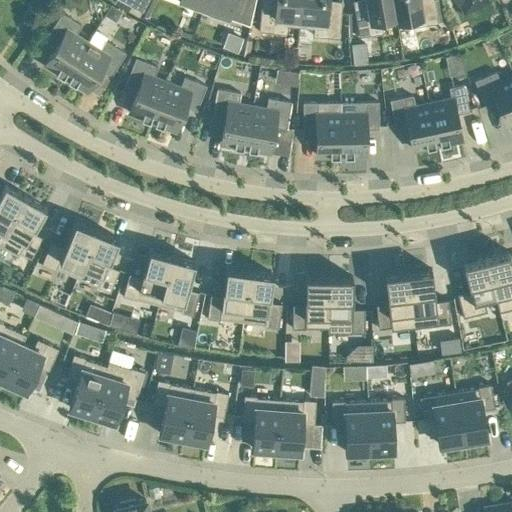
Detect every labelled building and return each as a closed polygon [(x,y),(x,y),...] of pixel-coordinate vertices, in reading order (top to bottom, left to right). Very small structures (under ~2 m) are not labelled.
[(114,0),(113,2),(140,16),(149,0),(114,0)] [(204,0),(202,5),(225,14),(225,15),(249,24),(253,0),(204,0)] [(284,23),(298,24),(300,0),(260,0),(258,29),(284,31),(284,23)] [(300,0),(298,24),(312,25),(312,34),(337,36),(340,9),(326,8),(326,0),(300,0)] [(396,20),(392,0),(365,0),(367,6),(353,8),(358,34),(381,30),(380,22),(396,20)] [(392,0),(396,20),(412,17),(413,25),(437,21),(432,0),(392,0)] [(488,0),(455,0),(456,1),(457,1),(463,12),(488,0)] [(80,23),(61,11),(46,34),(57,41),(43,63),(64,76),(87,40),(74,32),(80,23)] [(87,40),(64,76),(85,89),(99,67),(110,74),(124,51),(105,38),(99,47),(87,40)] [(364,40),(350,41),(352,63),(367,61),(364,40)] [(156,64),(135,56),(125,81),(137,86),(128,110),(151,119),(166,80),(153,74),(156,64)] [(511,73),(499,79),(495,70),(474,79),(484,104),(496,98),(506,123),(511,120),(511,73)] [(188,88),(166,80),(151,119),(173,128),(183,104),(195,108),(205,83),(191,78),(188,88)] [(451,95),(428,100),(436,142),(460,137),(455,111),(467,109),(462,82),(448,85),(451,95)] [(239,91),(216,87),(212,113),(224,115),(220,141),(244,145),(251,103),(237,101),(239,91)] [(403,95),(389,98),(395,124),(407,122),(413,147),(436,142),(428,100),(405,105),(403,95)] [(265,106),(251,103),(244,145),(268,150),(272,124),(285,126),(290,99),(267,96),(265,106)] [(339,100),(340,110),(340,153),(365,153),(364,126),(377,126),(377,99),(363,99),(339,100)] [(302,100),(303,127),(315,127),(316,153),(340,153),(340,110),(339,100),(316,100),(302,100)] [(0,235),(24,193),(4,181),(0,187),(0,235)] [(30,256),(42,236),(31,229),(45,205),(24,193),(0,235),(0,243),(17,254),(19,250),(30,256)] [(76,275),(96,227),(74,218),(63,245),(50,239),(41,262),(54,268),(55,266),(76,275)] [(109,290),(118,268),(107,263),(118,236),(96,227),(76,275),(98,284),(97,285),(109,290)] [(157,303),(171,253),(148,247),(141,274),(128,271),(121,294),(136,298),(136,297),(157,303)] [(511,266),(508,250),(485,255),(499,310),(511,306),(511,266)] [(192,313),(198,290),(186,287),(194,259),(171,253),(157,303),(180,309),(180,310),(192,313)] [(469,289),(456,292),(462,315),(486,309),(483,299),(494,296),(498,310),(499,310),(485,255),(462,261),(469,289)] [(242,320),(249,269),(225,266),(221,294),(209,292),(206,316),(218,318),(219,316),(242,320)] [(430,267),(407,270),(413,326),(449,321),(447,298),(434,299),(430,267)] [(277,326),(280,302),(268,300),(272,272),(249,269),(242,320),(265,323),(265,324),(277,326)] [(387,301),(374,302),(377,326),(389,325),(390,328),(413,326),(407,270),(383,273),(387,301)] [(291,303),(291,326),(304,326),(304,325),(326,326),(326,330),(327,330),(328,274),(304,274),(304,303),(291,303)] [(328,274),(327,330),(363,331),(364,307),(351,307),(351,274),(328,274)] [(0,297),(8,301),(13,288),(2,283),(0,286),(0,297)] [(105,322),(110,311),(100,307),(96,318),(105,322)] [(112,309),(108,322),(117,325),(121,312),(112,309)] [(71,331),(76,320),(65,315),(59,326),(71,331)] [(20,341),(24,333),(3,323),(4,322),(0,320),(0,378),(3,379),(20,341)] [(85,334),(89,323),(78,320),(75,331),(85,334)] [(25,389),(37,363),(48,368),(58,346),(46,341),(42,351),(20,341),(3,379),(25,389)] [(361,342),(361,358),(371,358),(371,342),(361,342)] [(157,349),(154,367),(168,370),(171,352),(157,349)] [(91,413),(108,359),(107,359),(105,364),(84,357),(84,356),(72,352),(65,375),(77,379),(68,406),(91,413)] [(135,397),(143,369),(129,365),(129,366),(108,359),(91,413),(114,420),(122,393),(135,397)] [(323,374),(324,364),(311,363),(310,373),(323,374)] [(182,436),(192,386),(169,381),(169,380),(157,377),(152,401),(164,404),(159,432),(182,436)] [(477,385),(454,389),(463,440),(486,436),(481,408),(494,406),(490,382),(477,384),(477,385)] [(223,415),(227,391),(215,389),(215,390),(192,386),(182,436),(205,441),(211,413),(223,415)] [(454,389),(418,395),(421,408),(433,406),(439,444),(463,440),(454,389)] [(275,448),(279,397),(255,395),(255,394),(243,393),(241,417),(253,418),(251,446),(275,448)] [(390,397),(367,398),(369,450),(393,448),(392,420),(404,419),(403,395),(390,396),(390,397)] [(298,450),(301,421),(313,422),(314,398),(302,397),(302,398),(279,397),(275,448),(298,450)] [(344,398),(331,399),(332,423),(344,422),(345,451),(369,450),(367,398),(344,399),(344,398)] [(148,511),(145,498),(134,500),(133,496),(118,500),(119,504),(114,505),(116,511),(148,511)] [(483,511),(511,511),(511,503),(500,506),(499,502),(482,505),(483,511)]
